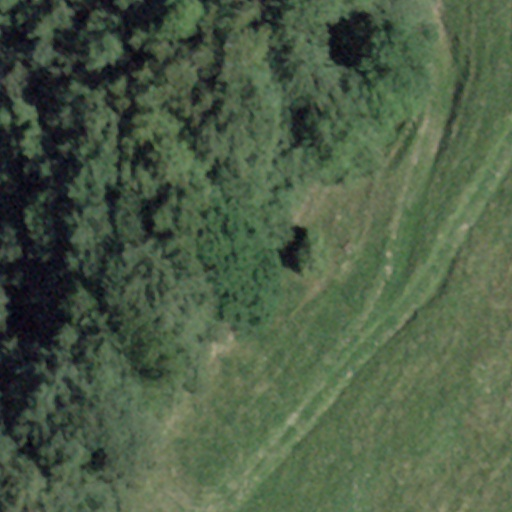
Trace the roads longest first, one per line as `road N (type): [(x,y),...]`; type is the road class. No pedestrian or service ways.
road 1 (track): [(423,0),(427,103),(372,319),(206,511)]
road 2 (track): [(372,319),(511,109)]
